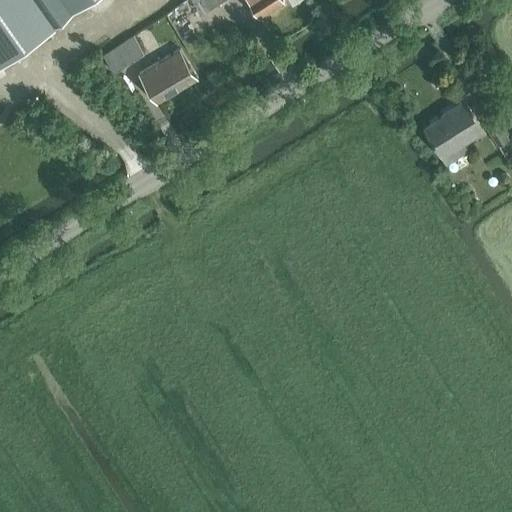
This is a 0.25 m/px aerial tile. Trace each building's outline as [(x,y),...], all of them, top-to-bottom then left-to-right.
[(0,0),(0,66),(70,17),(93,0),(0,0)] [(223,0),(193,0),(202,14),(223,0)] [(247,0),(260,18),(285,2),(283,0),(247,0)] [(145,51),(134,34),(103,54),(114,71),(145,51)] [(180,47),(139,72),(157,102),(198,77),(180,47)] [(462,141),(483,128),(466,101),(425,126),(442,154),(442,153),(448,162),(468,149),(462,141)] [(511,155),(511,143),(508,138),(509,137),(488,103),(478,109),(499,144),(508,158),(511,155)] [(507,184),(510,181),(510,176),(507,174),(502,174),(500,177),(500,181),(503,184),(507,184)]
